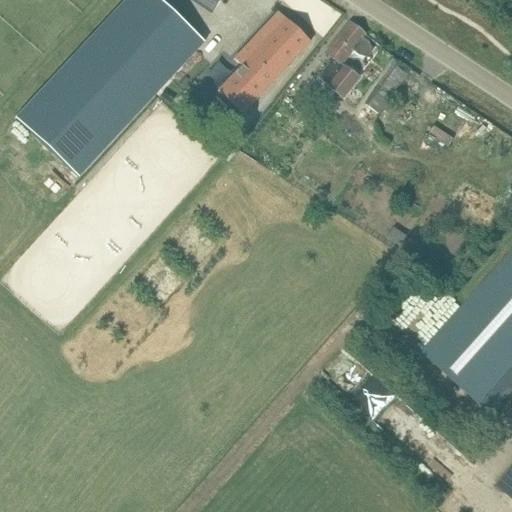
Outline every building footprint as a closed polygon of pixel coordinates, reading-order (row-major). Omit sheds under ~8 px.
[(125,0),(14,119),(78,178),(204,42),(158,0),(125,0)] [(192,0),(212,13),(220,0),(192,0)] [(277,12),(233,59),(240,66),(217,90),(242,114),(309,42),(277,12)] [(350,23),(344,31),(325,54),(331,59),(316,78),(341,98),(357,78),(340,64),(351,50),(358,56),(366,58),(372,51),(368,43),(361,38),(364,35),(350,23)] [(415,81),(406,73),(393,65),(379,85),(364,106),(376,115),(394,90),(404,97),(415,81)] [(321,103),(312,113),(319,120),(328,110),(321,103)] [(393,228),(387,238),(400,246),(406,237),(393,228)] [(511,251),(421,352),(478,404),(511,365),(511,251)] [(511,370),(502,381),(511,389),(511,370)]
